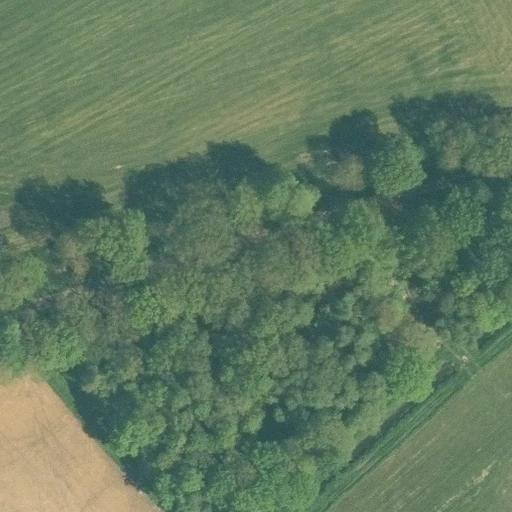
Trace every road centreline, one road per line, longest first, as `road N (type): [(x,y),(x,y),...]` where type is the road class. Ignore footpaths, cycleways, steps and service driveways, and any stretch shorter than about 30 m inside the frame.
road 1 (unclassified): [(0,318),(362,207),(511,173)]
road 2 (track): [(384,202),(432,315),(475,367)]
